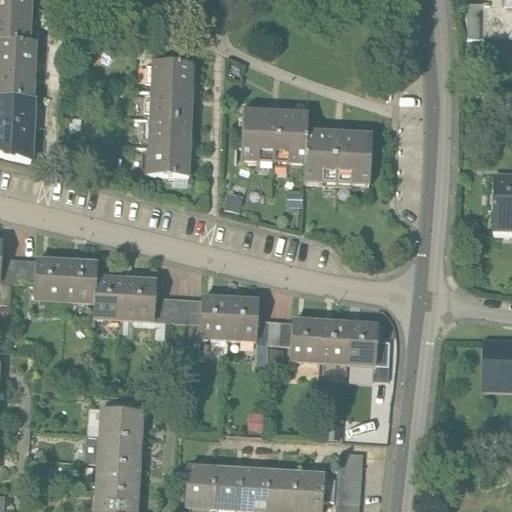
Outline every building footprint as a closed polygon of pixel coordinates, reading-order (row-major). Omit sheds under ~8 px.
[(0,0),(0,8),(29,10),(29,0),(0,0)] [(511,0),(486,0),(486,5),(486,40),(511,39),(511,0)] [(486,40),(486,5),(465,5),(465,40),(486,40)] [(0,38),(27,40),(29,10),(0,8),(0,38)] [(0,63),(32,65),(33,40),(27,40),(0,38),(0,63)] [(190,90),(191,61),(147,60),(146,88),(190,90)] [(0,91),(31,93),(32,65),(0,63),(0,91)] [(189,119),(190,90),(146,88),(145,117),(189,119)] [(0,91),(0,124),(29,126),(31,93),(0,91)] [(302,163),(303,130),(303,112),(240,109),(238,161),(302,163)] [(188,148),(189,119),(145,117),(144,146),(188,148)] [(29,126),(0,124),(0,155),(28,163),(29,126)] [(301,182),(365,184),(367,132),(303,130),(302,163),(301,182)] [(187,176),(188,148),(144,146),(143,175),(187,176)] [(511,175),(491,175),(490,232),(511,232),(511,175)] [(62,259),(31,258),(30,262),(29,287),(28,302),(60,304),(62,259)] [(93,261),(62,259),(60,304),(91,305),(92,275),(93,261)] [(30,262),(0,260),(0,285),(29,287),(30,262)] [(124,277),(92,275),(91,305),(90,320),(122,322),(124,277)] [(154,278),(124,277),(122,322),(152,323),(153,300),(154,278)] [(228,296),(199,294),(198,303),(196,326),(196,340),(225,342),(228,296)] [(257,298),(228,296),(225,342),(254,344),(256,323),(257,298)] [(196,326),(198,303),(153,300),(152,323),(196,326)] [(317,320),(289,319),(289,324),(288,345),(287,364),(314,365),(317,320)] [(347,322),(317,320),(314,365),(345,367),(347,322)] [(375,323),(347,322),(345,367),(373,368),(375,323)] [(256,323),(254,344),(288,345),(289,324),(256,323)] [(511,342),(482,342),(481,396),(511,396),(511,342)] [(139,438),(141,411),(95,408),(94,435),(139,438)] [(137,466),(139,438),(94,435),(92,463),(137,466)] [(334,511),(358,511),(362,460),(337,458),(334,511)] [(135,493),(137,466),(92,463),(90,490),(135,493)] [(210,467),(183,466),(180,510),(208,511),(210,467)] [(235,511),(238,469),(210,467),(208,511),(212,511),(235,511)] [(263,511),(266,471),(238,469),(235,511),(263,511)] [(291,511),(294,472),(266,471),(263,511),(291,511)] [(320,511),(322,474),(294,472),(291,511),(320,511)] [(134,511),(135,493),(90,490),(88,511),(134,511)]
